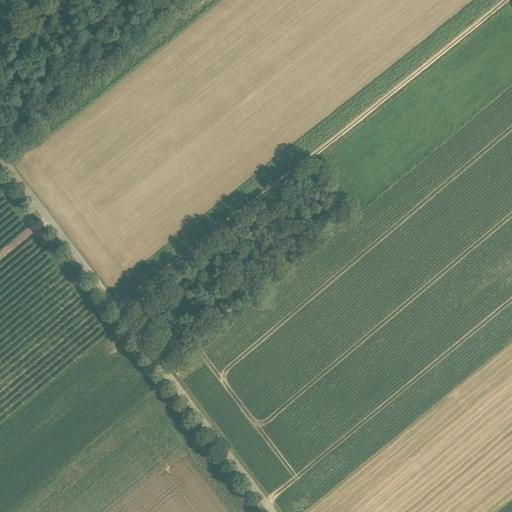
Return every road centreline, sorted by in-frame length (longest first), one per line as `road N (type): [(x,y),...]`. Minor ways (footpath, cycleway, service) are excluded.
road 1 (track): [(505,0),(117,310)]
road 2 (unclassified): [(271,511),(0,153)]
